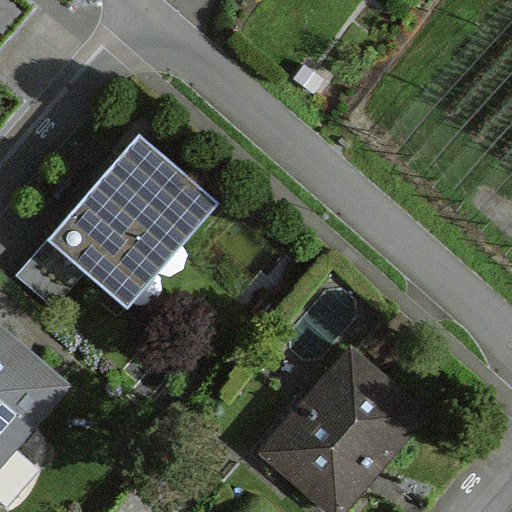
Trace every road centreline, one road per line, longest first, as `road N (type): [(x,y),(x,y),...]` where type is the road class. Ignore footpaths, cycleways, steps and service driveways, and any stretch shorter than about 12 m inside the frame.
road 1 (residential): [(149,11),(511,341)]
road 2 (residential): [(149,11),(0,184)]
